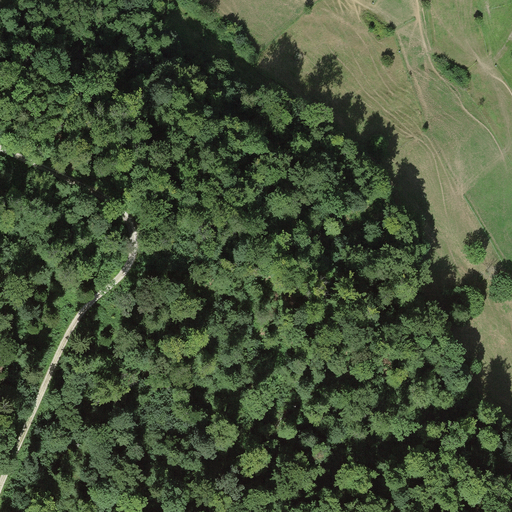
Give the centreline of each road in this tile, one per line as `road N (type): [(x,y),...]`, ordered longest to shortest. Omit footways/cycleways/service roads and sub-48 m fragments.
road 1 (track): [(0,487),(81,309),(130,246),(130,217),(113,202),(0,151)]
road 2 (track): [(429,290),(370,200),(248,62),(178,0)]
road 3 (track): [(511,411),(468,373),(429,290)]
road 4 (track): [(429,290),(381,168)]
